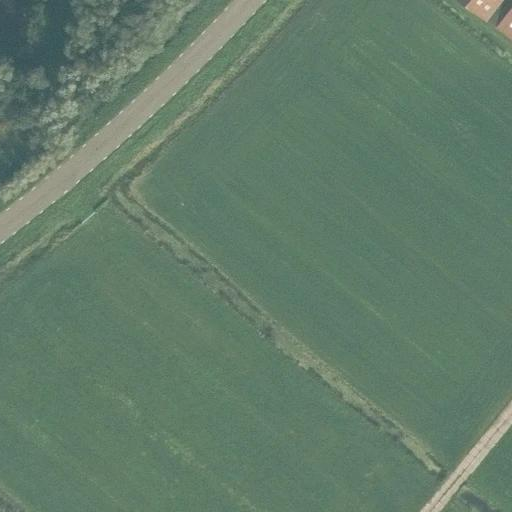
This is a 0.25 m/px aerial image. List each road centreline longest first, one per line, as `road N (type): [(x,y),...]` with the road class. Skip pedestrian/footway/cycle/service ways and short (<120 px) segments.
road 1 (tertiary): [(0,235),(89,164),(258,0)]
road 2 (track): [(429,511),(511,412)]
